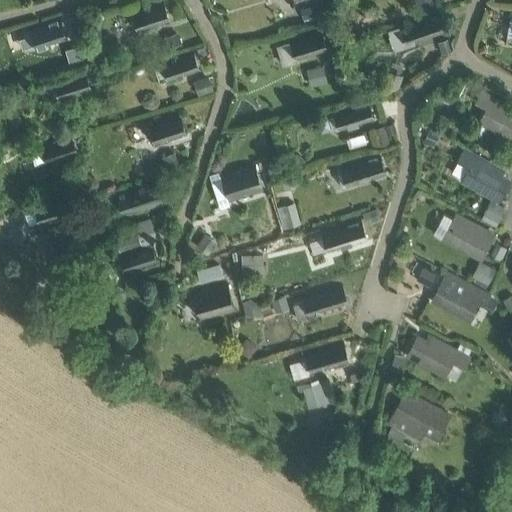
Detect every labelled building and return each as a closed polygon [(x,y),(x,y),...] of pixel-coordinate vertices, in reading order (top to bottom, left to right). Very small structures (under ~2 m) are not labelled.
[(164,0),(131,12),(138,33),(171,22),(164,0)] [(440,11),(399,25),(406,47),(447,33),(440,11)] [(61,18),(28,29),(35,50),(68,40),(61,18)] [(321,29),(289,40),(296,61),(328,51),(321,29)] [(193,50),(161,60),(168,82),(201,71),(193,50)] [(306,85),(326,79),(321,62),(301,68),(306,85)] [(85,69),(53,79),(60,101),(92,91),(85,69)] [(369,98),(333,110),(339,131),(376,120),(369,98)] [(511,114),(491,103),(481,122),(492,127),(489,133),(511,144),(511,114)] [(181,113),(148,124),(155,146),(188,135),(181,113)] [(345,135),(348,144),(366,139),(363,130),(345,135)] [(72,132),(39,143),(46,164),(79,154),(72,132)] [(505,169),(464,147),(457,160),(467,165),(459,180),(499,201),(511,179),(502,174),(505,169)] [(380,154),(340,166),(346,188),(387,175),(380,154)] [(254,161),(220,172),(229,201),(264,190),(254,161)] [(160,179),(128,190),(135,211),(168,200),(160,179)] [(66,193),(33,204),(41,226),(73,214),(66,193)] [(491,198),(480,214),(494,223),(505,207),(491,198)] [(294,200),(277,203),(281,223),(297,220),(294,200)] [(138,241),(155,238),(150,215),(133,219),(138,241)] [(493,233),(457,215),(445,238),(481,257),(493,233)] [(362,218),(321,231),(328,253),(369,240),(362,218)] [(151,241),(119,252),(126,274),(159,262),(151,241)] [(478,259),(471,275),(489,282),(495,266),(478,259)] [(430,282),(435,270),(422,264),(416,275),(430,282)] [(490,294),(451,274),(446,283),(443,282),(434,300),(463,315),(470,302),(476,306),(479,301),(485,305),(490,294)] [(227,281),(192,291),(201,321),(236,311),(227,281)] [(343,283),(302,296),(308,317),(350,305),(343,283)] [(275,310),(288,304),(283,293),(270,298),(275,310)] [(254,295),(242,298),(246,314),(258,310),(254,295)] [(429,342),(418,336),(409,355),(438,370),(445,357),(463,367),(469,357),(432,337),(429,342)] [(344,341),(304,353),(310,375),(350,363),(344,341)] [(334,371),(336,384),(360,381),(358,368),(334,371)] [(304,403),(330,402),(328,378),(302,380),(304,403)] [(452,415),(412,394),(409,399),(406,397),(392,423),(421,439),(425,431),(439,439),(452,415)]
